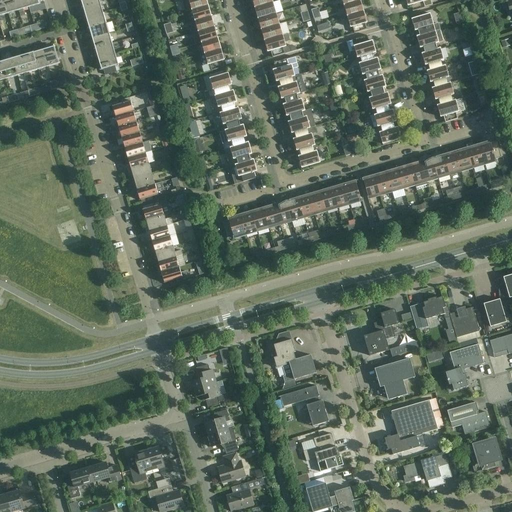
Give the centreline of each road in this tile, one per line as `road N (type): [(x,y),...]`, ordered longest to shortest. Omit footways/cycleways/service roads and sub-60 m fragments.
road 1 (residential): [(157,338),(56,0)]
road 2 (residential): [(511,487),(430,511),(397,507),(373,474),(321,303)]
road 3 (residential): [(236,0),(292,191)]
road 4 (tertiary): [(318,291),(157,338)]
road 5 (tertiary): [(160,350),(321,303)]
road 6 (tertiary): [(0,372),(50,377),(160,350)]
road 7 (tertiary): [(157,338),(84,360),(0,359)]
road 8 (residential): [(433,149),(383,0)]
road 9 (residential): [(292,191),(433,149)]
road 10 (residential): [(46,458),(185,418)]
road 11 (tertiary): [(386,276),(511,239)]
